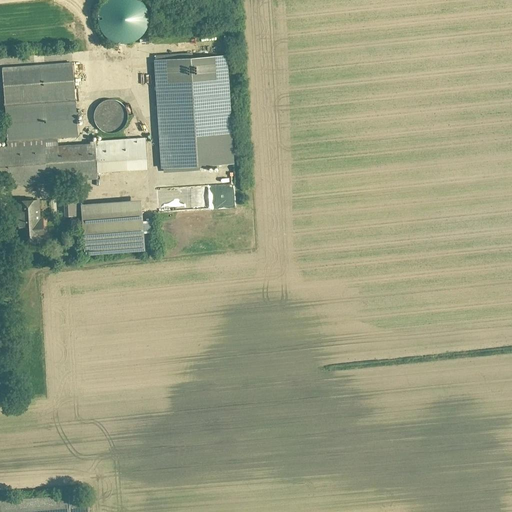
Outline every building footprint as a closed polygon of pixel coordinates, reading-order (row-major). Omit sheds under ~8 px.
[(157,63),(162,172),(232,168),(226,59),(157,63)] [(0,148),(0,188),(94,183),(93,171),(144,168),(142,140),(75,145),(70,66),(0,70),(5,149),(0,148)] [(93,131),(99,136),(108,139),(121,137),(129,129),(132,119),(129,107),(122,100),(111,97),(99,100),(92,108),(89,119),(93,131)] [(39,240),(45,240),(43,222),(38,222),(36,200),(10,202),(13,246),(39,244),(39,240)] [(75,207),(79,257),(143,253),(139,202),(75,207)] [(0,501),(0,511),(81,511),(80,495),(0,501)]
